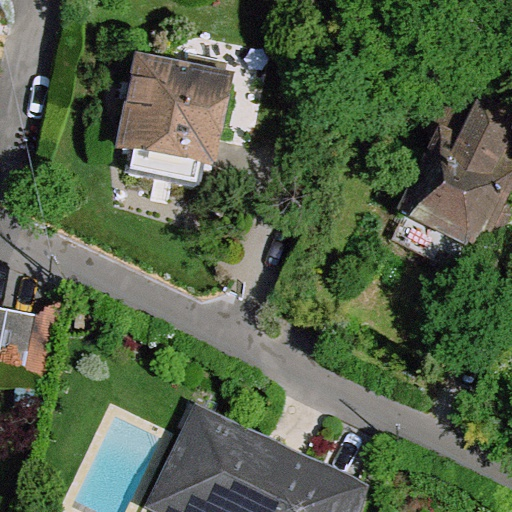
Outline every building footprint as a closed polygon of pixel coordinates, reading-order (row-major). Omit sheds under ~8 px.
[(230,91),(142,72),(125,155),(136,157),(203,173),(213,175),(230,91)] [(511,194),(511,136),(448,104),(428,140),(443,146),(409,212),(485,250),(487,246),(504,211),(511,194)] [(199,192),(203,173),(136,157),(131,177),(199,192)] [(504,211),(487,246),(492,249),(501,247),(511,224),(511,220),(508,213),(504,211)] [(0,366),(10,314),(0,312),(0,366)] [(0,371),(28,377),(39,320),(10,314),(0,366),(0,371)] [(203,424),(162,508),(170,511),(353,511),(357,500),(203,424)]
